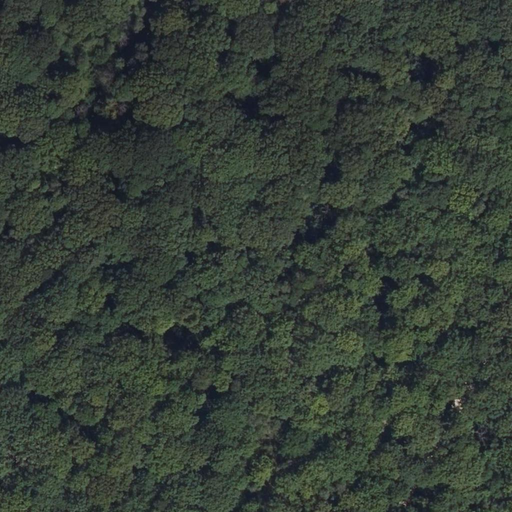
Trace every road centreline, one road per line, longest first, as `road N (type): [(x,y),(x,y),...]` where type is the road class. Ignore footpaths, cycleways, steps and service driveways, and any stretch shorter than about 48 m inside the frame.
road 1 (track): [(511,314),(395,511)]
road 2 (track): [(113,511),(0,441)]
